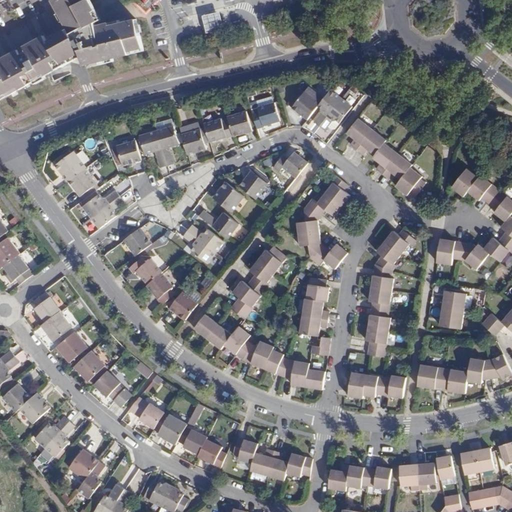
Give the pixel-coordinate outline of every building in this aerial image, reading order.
[(0,66),(0,99),(52,72),(84,54),(87,63),(146,48),(144,41),(138,17),(108,24),(104,25),(89,0),(55,0),(68,22),(71,27),(0,66)] [(319,106),(324,99),(308,86),(304,90),(297,98),(292,95),(286,103),(308,119),(319,106)] [(297,98),(304,90),(299,86),(292,95),(297,98)] [(320,126),(342,98),(332,90),(324,99),(319,106),(323,108),(323,112),(315,121),(320,126)] [(258,108),(252,109),(257,128),(264,126),(263,124),(280,119),(275,100),(273,101),(272,96),(256,101),(258,108)] [(340,123),(353,107),(342,98),(320,126),(326,131),(329,127),(334,120),(337,120),(340,123)] [(258,108),(256,101),(250,103),(252,109),(258,108)] [(248,112),(228,117),(234,135),(234,136),(253,131),(248,112)] [(225,118),(205,124),(210,141),(227,136),(228,137),(234,135),(228,117),(227,113),(223,115),(225,118)] [(386,140),(360,118),(348,133),(355,139),(351,145),(364,156),(369,150),(376,155),(373,158),(381,164),(376,169),(390,180),(394,173),(402,180),(397,187),(408,195),(410,193),(415,198),(426,184),(421,179),(423,177),(411,167),(413,165),(385,142),(386,140)] [(172,119),(156,123),(158,131),(168,165),(175,164),(171,151),(168,150),(167,148),(180,144),(177,134),(172,119)] [(334,120),(329,127),(332,129),(335,129),(340,123),(337,120),(334,120)] [(188,126),(181,128),(188,153),(207,148),(200,123),(188,126)] [(168,165),(158,131),(141,135),(142,138),(146,151),(147,153),(159,150),(160,152),(157,155),(161,167),(168,165)] [(142,160),(137,140),(118,145),(118,146),(115,148),(117,155),(120,154),(123,164),(123,165),(142,160)] [(86,168),(87,167),(75,151),(72,153),(70,150),(56,160),(58,163),(56,165),(68,181),(69,180),(86,168)] [(297,178),(309,163),(295,152),(291,157),(286,154),(275,168),(281,173),(284,168),(297,178)] [(272,157),(266,160),(269,166),(275,163),(272,157)] [(97,184),(86,168),(69,180),(80,196),(97,184)] [(256,168),(253,171),(269,183),(271,180),(256,168)] [(240,187),(256,199),(269,183),(253,171),(250,169),(247,173),(249,175),(240,187)] [(474,245),(441,239),(437,264),(452,266),(453,259),(466,261),(477,270),(490,254),(500,263),(509,252),(511,254),(511,252),(511,216),(511,214),(511,200),(481,175),(479,178),(468,169),(453,187),(465,197),(469,193),(480,202),(482,199),(497,211),(495,214),(506,223),(501,229),(506,233),(498,243),(494,239),(485,249),(479,245),(477,247),(474,245)] [(326,260),(336,269),(349,254),(337,243),(331,251),(321,243),(318,220),(327,210),(334,216),(351,195),(346,191),(350,187),(335,176),(330,182),(333,184),(317,202),(313,199),(304,209),(305,222),(297,222),(300,247),(310,246),(311,258),(321,266),(326,260)] [(214,198),(232,212),(245,196),(227,182),(214,198)] [(100,188),(97,184),(80,196),(83,200),(96,191),(100,188)] [(308,187),(302,196),(308,200),(314,191),(308,187)] [(100,194),(99,195),(85,205),(84,206),(91,217),(121,196),(117,190),(104,199),(103,199),(100,194)] [(99,195),(96,191),(83,200),(82,201),(85,205),(99,195)] [(121,196),(91,217),(100,228),(116,216),(114,213),(115,209),(125,202),(121,196)] [(128,200),(131,204),(136,200),(133,196),(128,200)] [(257,210),(262,214),(253,225),(256,228),(269,211),(261,205),(257,210)] [(200,216),(229,238),(240,224),(225,212),(216,223),(215,222),(215,218),(204,210),(200,216)] [(192,223),(198,215),(191,211),(177,232),(183,236),(192,223)] [(15,217),(10,221),(14,226),(19,222),(15,217)] [(0,237),(9,231),(0,218),(0,237)] [(188,231),(217,253),(225,242),(209,229),(206,233),(204,233),(193,225),(188,231)] [(141,228),(124,240),(136,255),(153,243),(141,228)] [(374,302),(373,308),(389,310),(394,278),(391,277),(392,271),(397,266),(394,263),(410,245),(412,247),(416,241),(404,230),(399,236),(394,232),(377,252),(383,256),(376,264),(370,302),(374,302)] [(208,264),(217,253),(188,231),(184,236),(195,244),(196,247),(193,251),(208,264)] [(20,255),(21,253),(9,237),(0,244),(0,261),(3,266),(4,266),(20,255)] [(239,298),(231,309),(244,320),(254,308),(253,307),(270,286),(268,283),(288,258),(273,246),(269,251),(267,250),(251,271),(256,276),(248,285),(243,281),(234,294),(239,298)] [(179,250),(173,255),(177,260),(183,254),(179,250)] [(17,279),(21,284),(34,274),(29,268),(29,267),(20,255),(4,266),(10,273),(15,280),(17,279)] [(149,284),(162,273),(164,272),(152,258),(147,262),(143,257),(131,267),(135,273),(138,271),(149,284)] [(301,272),(298,276),(303,280),(306,275),(301,272)] [(12,283),(15,280),(10,273),(6,275),(12,283)] [(158,300),(163,305),(173,297),(174,296),(175,295),(171,290),(174,287),(162,273),(149,284),(148,285),(160,299),(158,300)] [(310,277),(300,333),(319,336),(320,327),(327,328),(330,311),(323,310),(324,301),(328,301),(330,287),(328,286),(328,280),(310,277)] [(189,288),(185,293),(197,302),(200,297),(189,288)] [(61,311),(46,291),(33,301),(37,306),(36,308),(46,322),(61,311)] [(467,295),(445,291),(439,326),(461,329),(464,309),(467,296),(467,295)] [(479,291),(477,304),(484,305),(486,292),(479,291)] [(171,309),(185,321),(199,304),(197,302),(185,293),(184,292),(178,301),(172,308),(171,309)] [(473,297),(467,296),(464,309),(470,310),(473,297)] [(172,308),(178,301),(173,297),(167,304),(172,308)] [(389,310),(373,308),(368,341),(371,341),(369,355),(386,358),(393,311),(389,310)] [(511,310),(502,322),(505,326),(511,331),(511,310)] [(61,311),(46,322),(42,325),(54,341),(73,328),(61,311)] [(195,329),(221,349),(225,344),(244,358),(285,376),(293,377),(292,384),(324,389),(327,371),(309,369),(310,362),(289,361),(283,358),(284,355),(273,349),(275,346),(261,340),(258,346),(253,344),(248,340),(251,336),(239,326),(232,335),(207,314),(195,329)] [(505,326),(502,322),(492,314),(483,324),(496,336),(505,326)] [(88,347),(76,332),(58,346),(71,362),(88,347)] [(322,337),(321,346),(313,345),(312,353),(330,356),(331,338),(322,337)] [(0,368),(16,356),(11,351),(0,358),(0,368)] [(108,367),(92,351),(75,366),(89,380),(97,373),(100,375),(108,367)] [(418,386),(466,393),(468,381),(483,383),(484,380),(502,378),(504,380),(511,376),(511,369),(504,354),(492,360),(484,361),(471,359),(469,372),(421,365),(418,386)] [(0,368),(0,384),(4,382),(8,386),(15,380),(8,371),(20,362),(16,356),(0,368)] [(140,361),(135,368),(147,377),(152,371),(140,361)] [(121,383),(108,370),(95,384),(109,396),(110,395),(114,400),(120,393),(128,400),(133,395),(120,384),(121,383)] [(92,384),(100,375),(97,373),(89,380),(92,384)] [(404,398),(407,378),(392,376),(392,379),(353,373),(349,396),(364,398),(365,395),(377,397),(377,394),(404,398)] [(163,380),(158,376),(146,390),(149,392),(156,383),(160,386),(164,381),(163,380)] [(4,398),(17,412),(21,408),(32,398),(19,384),(4,398)] [(51,408),(37,393),(32,398),(21,408),(35,423),(51,408)] [(120,393),(114,400),(122,407),(128,400),(120,393)] [(137,413),(146,400),(141,397),(131,409),(137,413)] [(141,418),(155,428),(166,412),(152,403),(152,404),(146,400),(137,413),(142,417),(141,418)] [(200,403),(189,424),(194,427),(206,406),(200,403)] [(170,415),(166,412),(155,428),(160,431),(170,415)] [(158,434),(176,445),(179,441),(186,428),(189,424),(171,413),(170,415),(160,431),(158,434)] [(46,448),(70,422),(65,417),(56,427),(54,427),(50,424),(48,426),(37,437),(36,438),(46,448)] [(42,451),(42,452),(49,459),(54,455),(56,457),(64,449),(70,442),(66,439),(66,436),(75,427),(70,422),(46,448),(42,451)] [(37,437),(48,426),(46,423),(34,435),(37,437)] [(82,445),(97,451),(104,431),(90,425),(82,445)] [(186,428),(179,441),(186,444),(185,446),(200,454),(208,438),(209,436),(194,428),(193,432),(186,428)] [(259,443),(239,436),(233,454),(240,456),(239,459),(253,463),(251,470),(268,475),(285,480),(288,472),(301,477),(303,474),(310,476),(313,459),(292,452),(289,461),(281,458),(283,452),(267,447),(265,454),(256,452),(259,443)] [(200,454),(199,456),(214,463),(215,464),(221,468),(230,448),(208,438),(200,454)] [(507,465),(511,462),(511,441),(500,445),(507,465)] [(494,468),(490,448),(489,449),(476,451),(480,471),(494,468)] [(67,452),(64,449),(56,457),(59,461),(67,452)] [(87,480),(100,461),(85,449),(71,468),(87,480)] [(478,471),(480,471),(476,451),(462,453),(465,474),(468,474),(478,471)] [(437,458),(438,463),(441,479),(455,476),(451,456),(437,458)] [(106,466),(100,461),(87,480),(79,490),(91,498),(103,482),(99,478),(99,476),(106,466)] [(436,464),(418,465),(420,490),(428,489),(428,483),(437,482),(436,464)] [(390,483),(392,469),(377,467),(376,470),(342,465),(341,471),(332,469),(329,488),(347,490),(347,485),(363,488),(363,485),(389,489),(390,483)] [(418,465),(400,466),(402,485),(413,485),(413,490),(420,490),(418,465)] [(268,475),(251,470),(249,478),(266,483),(268,475)] [(480,479),(478,471),(468,474),(469,481),(480,479)] [(457,482),(455,476),(441,479),(443,485),(457,482)] [(163,506),(174,486),(168,483),(164,484),(161,482),(160,485),(153,481),(145,497),(163,506)] [(111,511),(126,489),(120,486),(113,497),(111,498),(106,495),(106,496),(103,495),(96,505),(99,507),(95,511),(111,511)] [(180,489),(174,486),(163,506),(173,511),(182,511),(189,500),(183,497),(184,494),(181,493),(180,489)] [(511,509),(511,491),(503,486),(495,488),(497,502),(500,501),(511,509)] [(483,504),(497,502),(495,488),(481,490),(483,504)] [(132,493),(126,489),(111,511),(127,511),(129,509),(125,507),(125,504),(132,493)] [(286,490),(285,498),(299,500),(300,493),(286,490)] [(472,507),(483,504),(481,490),(469,492),(472,507)] [(67,506),(72,500),(67,493),(61,497),(67,506)] [(451,511),(462,509),(459,494),(445,497),(447,506),(451,511)] [(76,498),(75,496),(72,500),(67,506),(69,508),(76,498)]
